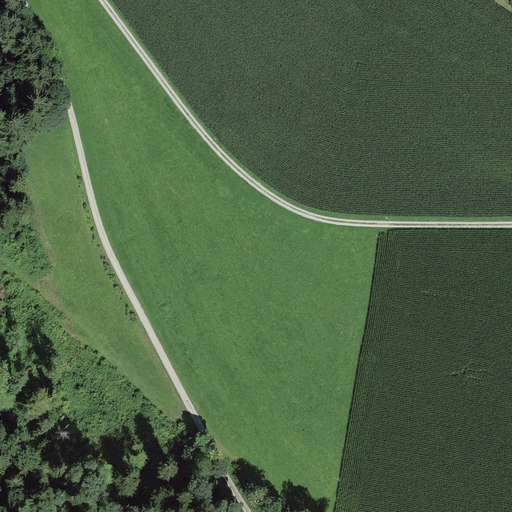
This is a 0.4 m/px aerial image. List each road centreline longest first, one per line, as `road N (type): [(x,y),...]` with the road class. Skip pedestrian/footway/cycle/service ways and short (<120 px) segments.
road 1 (track): [(23,0),(72,116),(114,262),(220,467),(252,511)]
road 2 (track): [(103,0),(228,160),(293,209),(364,224),(511,225)]
